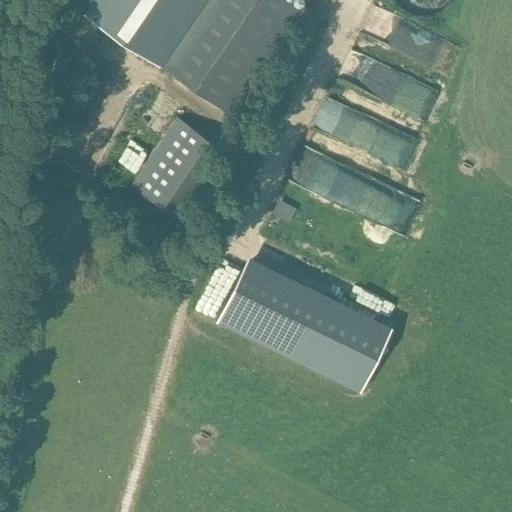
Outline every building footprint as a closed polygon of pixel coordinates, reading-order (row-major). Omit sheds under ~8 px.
[(96,0),(87,14),(230,111),(300,9),(287,0),(96,0)] [(344,83),(414,109),(423,87),(353,61),(344,83)] [(151,99),(105,167),(169,210),(215,142),(151,99)] [(315,130),(403,162),(413,135),(325,102),(315,130)] [(254,338),(361,390),(387,336),(243,266),(217,320),(254,338)]
